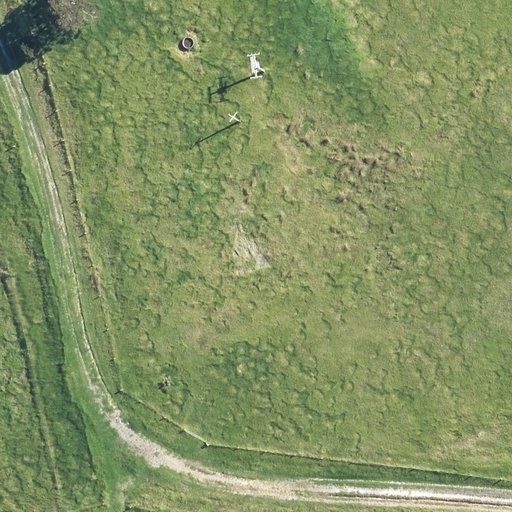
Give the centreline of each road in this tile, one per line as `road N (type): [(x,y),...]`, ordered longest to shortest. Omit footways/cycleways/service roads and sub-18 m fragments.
road 1 (track): [(117,430),(0,28)]
road 2 (track): [(511,499),(277,487),(192,466),(117,430)]
